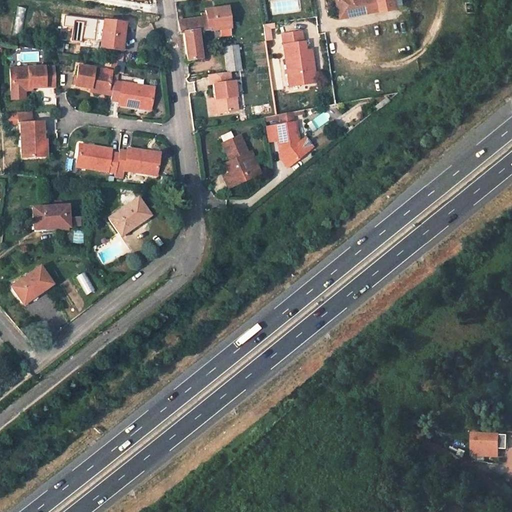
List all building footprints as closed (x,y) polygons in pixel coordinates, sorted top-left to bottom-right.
[(398,6),(396,0),(342,0),(343,3),(338,4),(341,17),(398,6)] [(476,1),(466,1),(467,11),(477,10),(476,1)] [(185,60),(201,58),(197,32),(219,29),(220,37),(229,35),(226,8),(204,10),(205,18),(177,21),(179,34),(182,34),(185,60)] [(72,27),(71,38),(70,41),(81,42),(81,39),(101,41),(102,31),(103,26),(96,26),(96,20),(64,16),(62,26),(72,27)] [(101,41),(100,47),(121,50),(125,23),(103,21),(103,26),(101,41)] [(302,42),(301,31),(281,34),(288,86),(315,82),(312,62),(309,62),(308,54),(306,55),(305,50),(304,41),(302,42)] [(56,42),(55,50),(63,51),(64,42),(56,42)] [(236,45),(223,47),(226,72),(230,72),(240,71),(236,45)] [(124,52),(112,51),(111,58),(123,60),(124,52)] [(77,64),(73,84),(91,87),(107,89),(109,79),(111,69),(77,64)] [(9,67),(9,88),(10,99),(24,99),(23,88),(54,87),(53,66),(9,67)] [(231,82),(230,72),(226,72),(208,75),(209,85),(213,84),(217,113),(239,110),(234,81),(231,82)] [(91,87),(90,90),(110,94),(112,79),(109,79),(107,89),(91,87)] [(109,98),(118,99),(117,103),(135,106),(135,103),(149,106),(153,86),(112,79),(110,94),(109,98)] [(299,142),(295,121),(293,121),(291,112),(280,114),(281,123),(265,126),(268,140),(277,139),(279,149),(283,154),(291,164),(311,147),(311,145),(306,138),(304,138),(299,142)] [(19,124),(21,158),(42,157),(41,143),(42,143),(41,123),(19,124)] [(232,162),(235,171),(235,172),(231,173),(225,175),(230,187),(263,175),(260,166),(256,165),(252,154),(245,136),(228,142),(235,161),(232,162)] [(79,147),(76,166),(115,173),(116,170),(118,154),(110,153),(111,149),(94,146),(93,150),(79,147)] [(116,170),(155,176),(158,158),(144,155),(145,152),(128,149),(127,152),(119,150),(118,154),(116,170)] [(252,154),(256,165),(260,166),(256,153),(252,154)] [(291,164),(283,154),(280,156),(288,166),(291,164)] [(137,198),(109,218),(121,234),(149,214),(137,198)] [(68,205),(34,208),(35,229),(69,226),(68,205)] [(40,267),(12,286),(24,303),(52,283),(40,267)] [(498,434),(472,434),(472,455),(488,455),(488,446),(498,446),(498,434)] [(488,446),(488,455),(497,456),(498,446),(488,446)]
